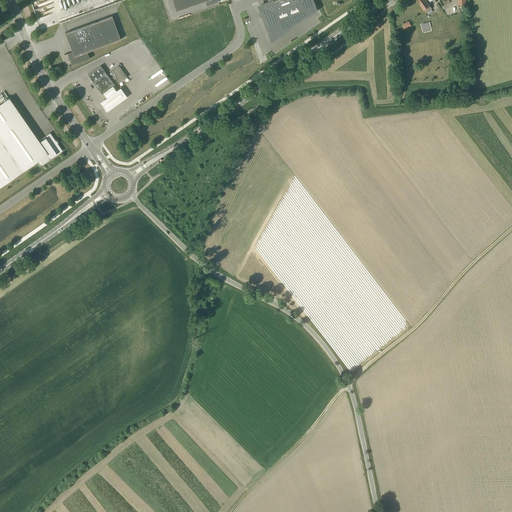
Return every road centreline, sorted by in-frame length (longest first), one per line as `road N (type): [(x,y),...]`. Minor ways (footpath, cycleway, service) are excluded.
road 1 (unclassified): [(379,511),(354,409),(316,339),(210,272),(130,195)]
road 2 (track): [(511,229),(368,363),(229,511)]
road 3 (primary): [(157,159),(387,0)]
road 4 (unclassified): [(228,0),(237,43),(92,145)]
road 5 (unclassified): [(92,145),(50,87),(12,0)]
road 6 (unknown): [(77,72),(112,55),(135,65),(141,86),(113,113)]
